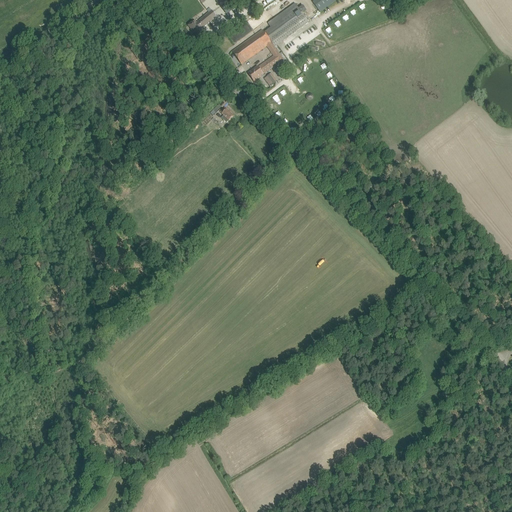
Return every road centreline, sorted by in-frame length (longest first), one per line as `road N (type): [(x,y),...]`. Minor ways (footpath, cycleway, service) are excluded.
road 1 (unclassified): [(511,374),(154,0)]
road 2 (track): [(141,477),(166,451),(427,287)]
road 3 (track): [(296,152),(85,359)]
road 4 (track): [(425,0),(340,41),(328,41),(314,21)]
